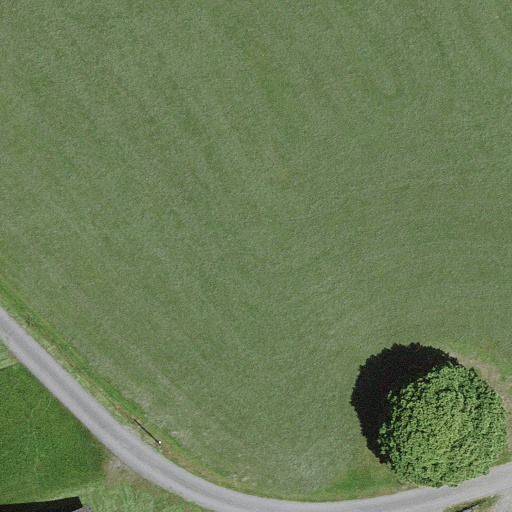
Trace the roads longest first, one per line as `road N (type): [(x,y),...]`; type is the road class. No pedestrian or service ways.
road 1 (track): [(289,511),(228,504),(144,464),(0,324)]
road 2 (track): [(511,478),(372,511)]
